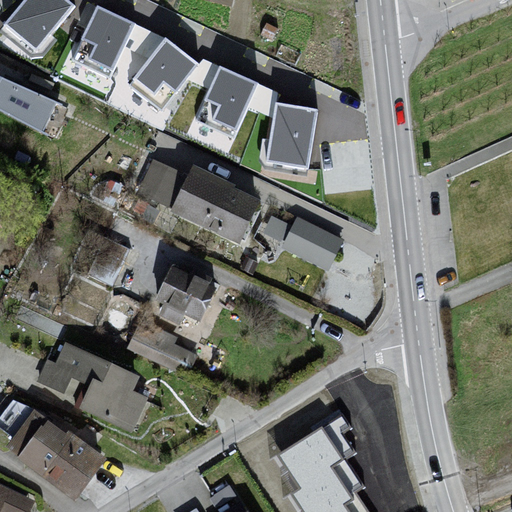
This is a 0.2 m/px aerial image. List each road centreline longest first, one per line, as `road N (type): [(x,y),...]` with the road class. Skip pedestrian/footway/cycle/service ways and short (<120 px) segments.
road 1 (residential): [(118,511),(356,362),(418,344)]
road 2 (secondary): [(418,344),(385,39)]
road 3 (secondary): [(452,511),(418,344)]
